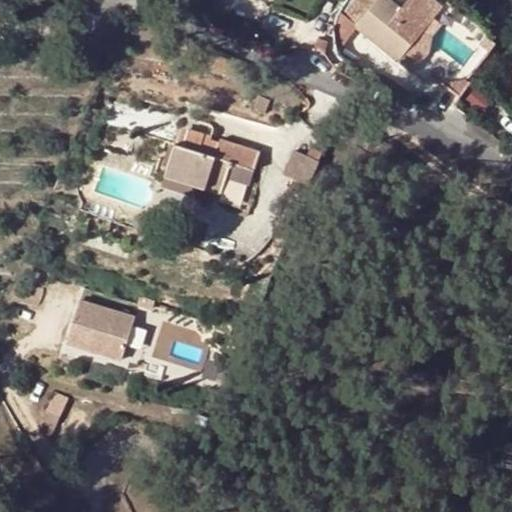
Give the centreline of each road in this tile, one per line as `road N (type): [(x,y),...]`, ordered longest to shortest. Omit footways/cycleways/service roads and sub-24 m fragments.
road 1 (unclassified): [(511,170),(289,61),(130,0)]
road 2 (residential): [(103,511),(109,473),(125,454),(151,453),(226,511)]
